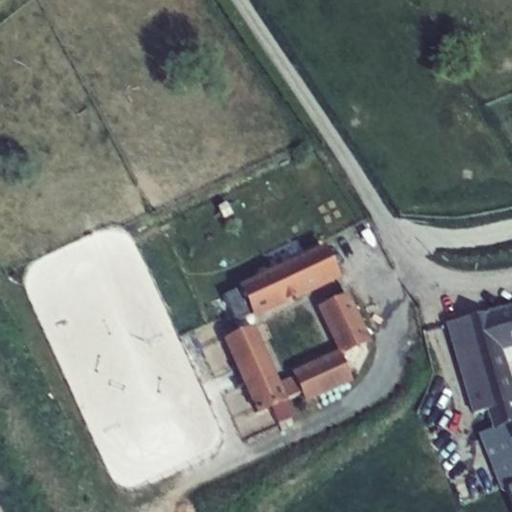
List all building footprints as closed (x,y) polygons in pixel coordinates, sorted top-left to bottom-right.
[(236,293),(218,301),(227,321),(327,276),(315,251),(234,289),(236,293)] [(354,340),(335,294),(312,304),(332,350),(292,369),(303,391),(343,372),(355,367),(351,358),(346,344),(354,340)] [(511,456),(511,306),(454,321),(478,426),(492,465),(511,456)] [(248,332),(222,344),(266,437),(293,426),(248,332)] [(511,511),(511,487),(503,491),(511,511)]
